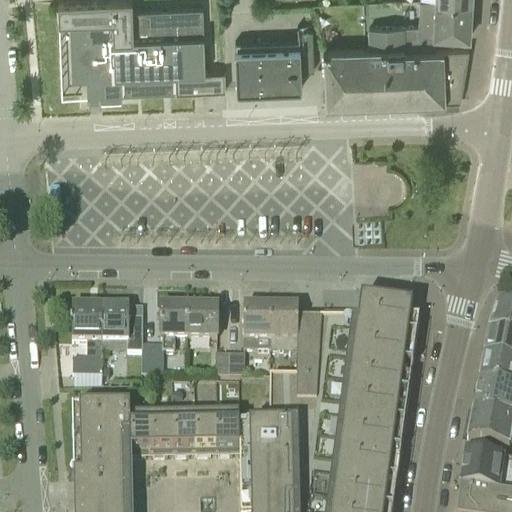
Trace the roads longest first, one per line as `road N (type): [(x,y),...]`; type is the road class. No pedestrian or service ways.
road 1 (residential): [(499,130),(6,144)]
road 2 (residential): [(15,262),(473,268)]
road 3 (tertiary): [(422,511),(473,268)]
road 4 (residential): [(30,478),(15,262)]
road 5 (tertiary): [(473,268),(499,130)]
